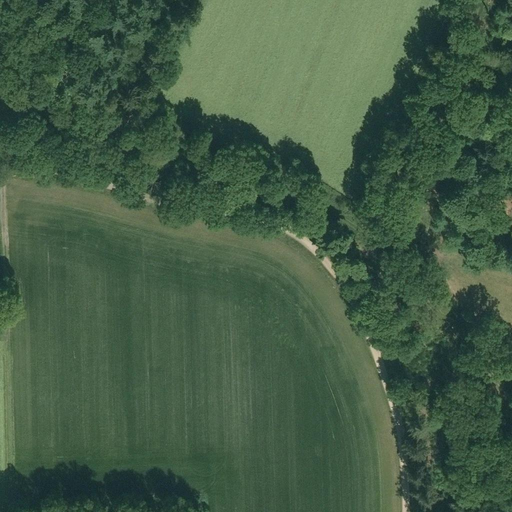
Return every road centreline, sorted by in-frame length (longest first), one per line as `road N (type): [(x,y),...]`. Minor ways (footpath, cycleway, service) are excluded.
road 1 (track): [(511,397),(394,255),(281,185),(0,77)]
road 2 (track): [(406,511),(385,374),(352,300),(317,252),(270,223),(6,164)]
road 3 (track): [(7,469),(6,164)]
road 4 (track): [(394,255),(478,0)]
